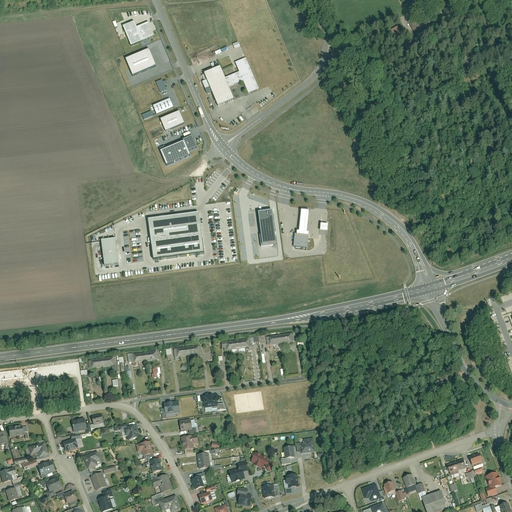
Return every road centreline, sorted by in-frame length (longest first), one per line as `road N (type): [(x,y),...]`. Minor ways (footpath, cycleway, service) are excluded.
road 1 (primary): [(431,290),(273,321),(0,357)]
road 2 (residential): [(431,290),(412,242),(377,209),(287,189),(222,148)]
road 3 (unclassified): [(222,148),(316,74),(327,47),(309,0)]
road 4 (residential): [(116,405),(301,379)]
road 5 (residential): [(222,148),(155,0)]
road 6 (residential): [(345,484),(494,431)]
road 7 (residential): [(508,404),(466,371),(431,290)]
road 8 (residential): [(193,511),(149,428),(116,405)]
